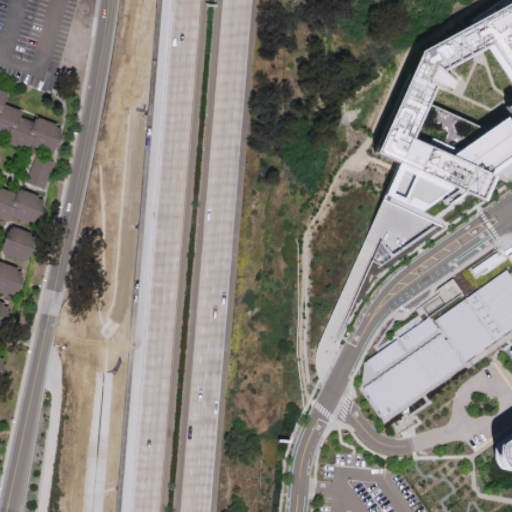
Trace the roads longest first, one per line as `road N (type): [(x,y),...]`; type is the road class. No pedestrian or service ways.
road 1 (tertiary): [(6,511),(109,0)]
road 2 (motorway): [(192,511),(236,0)]
road 3 (motorway): [(185,0),(153,361)]
road 4 (residential): [(397,287),(367,319),(321,410),(304,448),(295,511)]
road 5 (motorway): [(153,361),(141,511)]
road 6 (residential): [(511,196),(397,287)]
road 7 (residential): [(397,287),(426,278),(511,218)]
